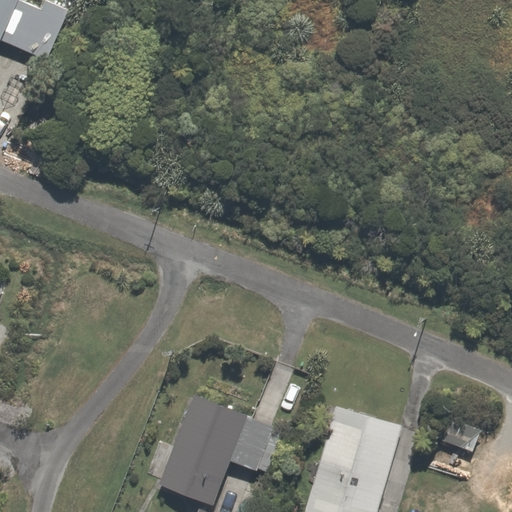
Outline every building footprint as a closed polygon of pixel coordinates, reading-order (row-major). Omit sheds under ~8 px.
[(38,0),(0,0),(0,37),(2,38),(4,33),(49,51),(68,6),(52,0),(41,0),(41,1),(38,0)] [(277,417),(196,386),(161,479),(214,499),(231,453),(260,463),(277,417)] [(381,511),(409,423),(340,401),(307,508),(321,511),(381,511)] [(231,511),(204,501),(199,511),(231,511)] [(302,511),(303,509),(281,502),(278,511),(302,511)]
